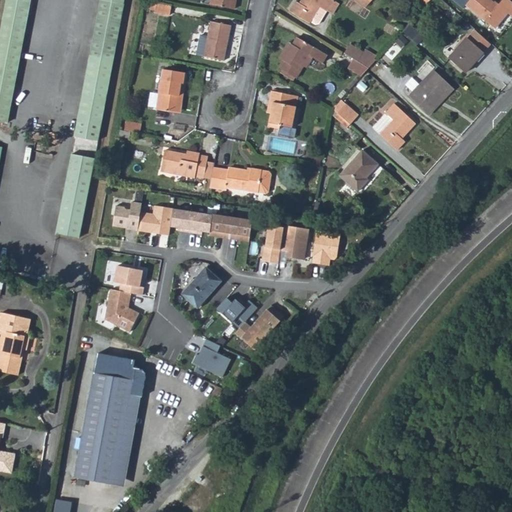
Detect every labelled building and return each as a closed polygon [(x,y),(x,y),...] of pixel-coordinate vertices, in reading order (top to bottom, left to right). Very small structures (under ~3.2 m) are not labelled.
[(7,0),(0,42),(0,122),(9,124),(31,0),(7,0)] [(100,0),(77,137),(99,141),(125,0),(100,0)] [(321,22),(329,10),(335,0),(305,0),(303,4),(298,2),(293,11),(311,22),(313,20),(318,24),(321,22)] [(335,0),(329,10),(335,13),(341,3),(335,0)] [(490,0),(470,0),(467,4),(495,27),(508,12),(511,14),(511,1),(510,0),(503,0),(498,6),(490,0)] [(159,2),(158,9),(158,12),(172,14),(173,5),(159,2)] [(201,36),(197,56),(225,61),(231,25),(212,22),(209,37),(201,36)] [(420,43),(426,32),(408,23),(403,33),(420,43)] [(475,30),(449,58),(465,72),(484,52),(486,53),(493,45),(475,30)] [(402,33),(398,41),(405,44),(409,36),(402,33)] [(280,67),(284,69),(298,77),(305,66),(312,55),(315,57),(323,63),(329,55),(298,36),(293,44),(290,42),(281,58),(284,59),(280,67)] [(351,44),(346,53),(354,58),(359,61),(369,67),(378,57),(366,50),(365,52),(351,44)] [(312,55),(305,66),(309,68),(315,57),(312,55)] [(354,58),(348,67),(362,75),(367,69),(369,67),(359,61),(354,58)] [(159,108),(178,112),(182,84),(186,84),(188,72),(165,68),(159,108)] [(298,77),(284,69),(282,72),(296,80),(298,77)] [(438,105),(435,101),(450,85),(433,70),(409,95),(429,114),(438,105)] [(450,85),(435,101),(438,105),(453,89),(450,85)] [(272,111),(270,126),(280,128),(280,124),(293,127),(299,94),(287,92),(275,90),(273,90),(271,100),(274,101),(272,111)] [(394,120),(381,134),(398,150),(406,143),(400,138),(404,134),(405,135),(416,123),(395,103),(386,112),(394,120)] [(348,105),(339,113),(351,124),(359,115),(348,105)] [(127,121),(125,130),(140,133),(142,124),(127,121)] [(167,147),(166,150),(181,153),(181,155),(187,155),(188,150),(167,147)] [(201,152),(188,150),(187,155),(181,155),(181,153),(166,150),(163,171),(197,177),(197,175),(206,176),(209,161),(209,156),(201,155),(201,152)] [(367,183),(363,180),(367,177),(379,164),(362,150),(340,174),(359,191),(367,183)] [(97,158),(74,154),(59,233),(82,237),(97,158)] [(216,162),(209,161),(206,176),(213,177),(215,167),(216,162)] [(270,171),(263,170),(253,168),(252,172),(248,171),(248,169),(230,166),(230,169),(215,167),(213,177),(211,187),(227,190),(227,187),(267,193),(270,191),(272,174),(270,171)] [(143,204),(134,202),(133,210),(128,210),(127,207),(118,206),(115,226),(139,229),(142,213),(143,204)] [(153,215),(142,213),(139,229),(154,231),(153,234),(171,237),(172,227),(175,210),(175,209),(155,205),(153,215)] [(196,213),(175,210),(172,227),(179,228),(179,231),(192,233),(196,213)] [(215,216),(196,213),(192,233),(204,235),(204,233),(213,234),(215,216)] [(233,219),(215,216),(213,234),(212,236),(230,239),(233,219)] [(255,222),(233,219),(230,239),(252,243),(255,222)] [(286,225),(285,228),(282,251),(290,253),(289,258),(306,260),(311,229),(286,225)] [(265,262),(280,264),(282,251),(285,228),(271,226),(267,247),(266,247),(264,261),(265,262)] [(315,233),(309,265),(327,268),(328,262),(332,263),(335,260),(338,237),(315,233)] [(116,265),(112,283),(118,284),(117,289),(131,292),(142,294),(143,288),(138,287),(142,270),(116,265)] [(188,289),(184,292),(199,306),(222,280),(207,266),(195,280),(193,277),(185,286),(188,289)] [(105,316),(131,328),(139,310),(128,305),(126,304),(127,298),(130,299),(131,292),(117,289),(111,286),(105,316)] [(236,315),(243,321),(256,307),(249,301),(244,307),(242,305),(234,298),(231,302),(226,296),(215,307),(231,321),(236,315)] [(248,324),(239,335),(260,352),(288,317),(272,304),(253,328),(248,324)] [(4,313),(0,331),(0,370),(20,375),(24,358),(22,357),(24,349),(28,350),(31,337),(28,336),(32,319),(4,313)] [(195,352),(191,360),(221,375),(230,357),(216,351),(219,344),(205,337),(198,353),(195,352)] [(99,352),(96,373),(134,380),(132,394),(143,396),(147,376),(147,371),(144,368),(135,367),(136,359),(99,352)] [(134,380),(96,373),(75,477),(115,484),(132,394),(134,380)] [(6,424),(0,422),(0,469),(13,472),(17,453),(0,450),(0,444),(0,445),(2,437),(4,437),(6,424)] [(70,511),(72,501),(57,499),(55,511),(70,511)]
